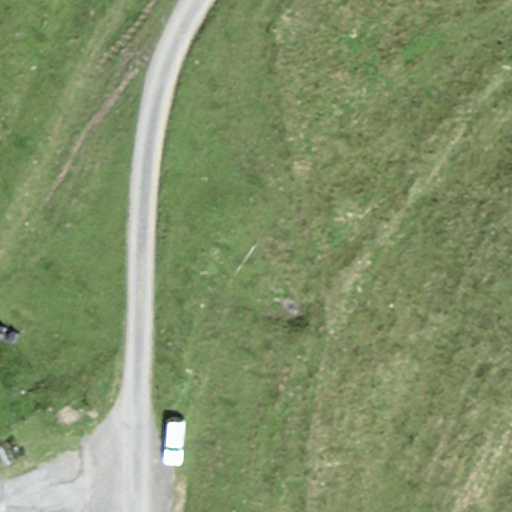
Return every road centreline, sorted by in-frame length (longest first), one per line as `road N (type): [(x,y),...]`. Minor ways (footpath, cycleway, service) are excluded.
road 1 (unclassified): [(196,0),(163,67),(143,187),(137,511)]
road 2 (track): [(137,465),(0,496)]
